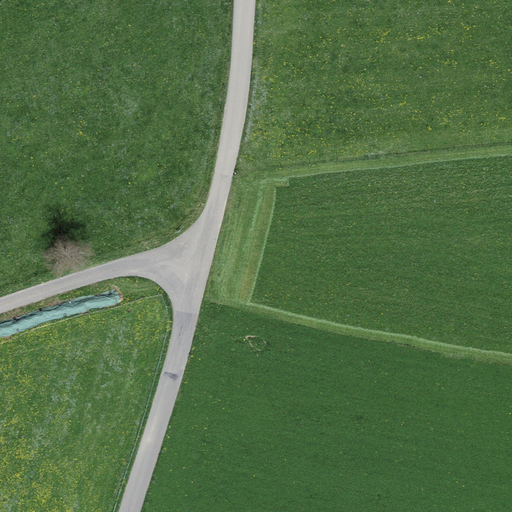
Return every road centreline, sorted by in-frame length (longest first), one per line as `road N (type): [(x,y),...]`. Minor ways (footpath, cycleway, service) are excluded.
road 1 (unclassified): [(198,270),(227,158),(245,0)]
road 2 (unclassified): [(132,511),(198,270)]
road 3 (unclassified): [(198,270),(111,269),(0,306)]
